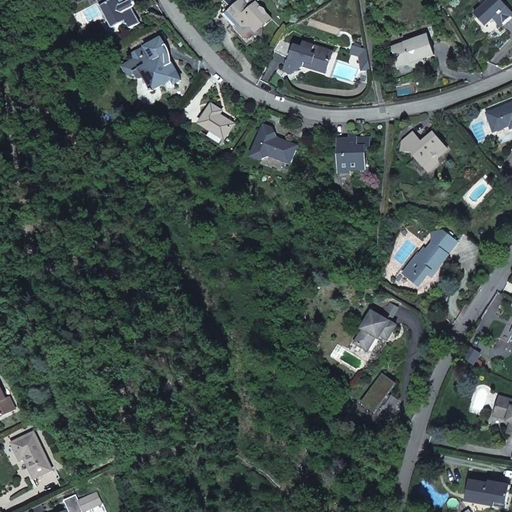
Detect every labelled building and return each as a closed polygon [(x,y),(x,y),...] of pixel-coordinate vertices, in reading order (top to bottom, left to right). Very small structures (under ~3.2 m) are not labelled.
[(97,0),(99,3),(104,4),(110,15),(108,20),(113,28),(124,22),(125,24),(127,24),(128,24),(130,28),(140,23),(132,7),(129,2),(131,0),(97,0)] [(241,0),(231,10),(235,15),(243,23),(239,27),(236,29),(245,38),(252,38),(255,35),(262,35),(262,25),(267,21),(255,8),(253,10),(251,8),(257,2),(258,0),(241,0)] [(489,0),(483,5),(474,13),(485,25),(491,21),(495,20),(501,27),(511,17),(511,11),(501,0),(489,0)] [(257,2),(251,8),(253,10),(255,8),(267,21),(268,22),(272,19),(257,2)] [(99,3),(108,20),(110,15),(104,4),(99,3)] [(424,37),(392,48),(399,67),(412,62),(413,66),(424,62),(423,59),(434,55),(429,39),(426,38),(424,37)] [(135,59),(123,66),(127,74),(132,75),(142,69),(143,71),(143,74),(144,76),(145,78),(145,79),(146,81),(147,83),(148,85),(149,87),(151,89),(152,91),(167,82),(168,81),(175,81),(177,83),(183,79),(168,58),(162,57),(165,44),(164,45),(160,38),(155,41),(140,50),(139,49),(131,53),(135,59)] [(274,51),(290,60),(295,45),(279,41),(274,51)] [(287,60),(284,70),(291,72),(304,66),(306,62),(312,64),(311,68),(327,73),(331,59),(323,57),(326,49),(304,42),(303,47),(295,45),(290,60),(287,60)] [(142,69),(132,75),(145,79),(145,78),(144,76),(143,74),(143,71),(142,69)] [(511,103),(487,113),(494,132),(510,125),(511,129),(511,128),(511,103)] [(225,139),(234,124),(223,117),(221,119),(218,117),(220,115),(222,111),(212,105),(200,123),(225,139)] [(271,114),(269,119),(279,122),(280,117),(271,114)] [(270,155),(291,163),(298,146),(277,137),(273,128),(263,124),(252,156),(260,160),(270,155)] [(414,133),(403,141),(402,151),(412,152),(429,172),(438,164),(433,158),(439,153),(441,156),(448,149),(446,147),(434,133),(423,143),(414,133)] [(350,139),(338,139),(338,154),(341,154),(342,170),(360,169),(360,165),(367,165),(366,147),(371,147),(370,138),(359,138),(358,140),(350,140),(350,139)] [(419,255),(404,274),(415,282),(420,276),(425,280),(429,274),(431,272),(435,275),(449,256),(448,255),(457,243),(456,243),(454,241),(442,232),(432,233),(433,243),(426,253),(422,257),(420,256),(419,255)] [(460,232),(454,241),(456,243),(463,234),(460,232)] [(415,282),(420,286),(425,280),(420,276),(415,282)] [(363,329),(355,343),(369,351),(377,337),(379,339),(380,339),(381,336),(389,340),(397,326),(373,312),(363,329)] [(511,317),(504,330),(499,339),(508,343),(511,335),(511,317)] [(0,411),(2,416),(13,411),(7,399),(0,386),(0,411)] [(7,399),(13,411),(16,409),(10,397),(7,399)] [(511,400),(500,397),(496,412),(509,416),(508,420),(508,421),(511,422),(509,433),(511,434),(511,400)] [(495,416),(508,420),(509,416),(496,412),(495,416)] [(34,432),(12,443),(21,460),(26,458),(36,479),(53,470),(34,432)] [(470,480),(468,494),(483,497),(483,499),(485,500),(487,501),(489,500),(490,498),(493,498),(494,499),(494,501),(494,506),(506,508),(511,485),(489,481),(489,484),(470,480)] [(85,511),(103,504),(97,492),(79,501),(76,495),(65,501),(69,510),(64,511),(85,511)] [(468,494),(466,501),(494,506),(494,501),(494,499),(493,498),(490,498),(489,500),(487,501),(485,500),(483,499),(483,497),(468,494)]
